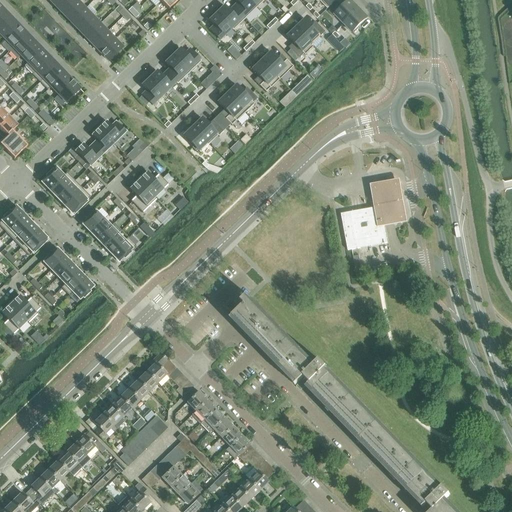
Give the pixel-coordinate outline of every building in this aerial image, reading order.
[(63,15),(77,1),(75,0),(62,0),(56,7),(63,15)] [(168,10),(178,0),(163,0),(161,2),(168,10)] [(233,7),(245,19),(257,8),(248,0),(234,0),(238,3),(233,7)] [(265,0),(248,0),(257,8),(265,0)] [(321,0),(318,3),(320,1),(328,9),(337,0),(321,0)] [(344,24),(359,9),(350,0),(342,9),(337,4),(329,12),(334,17),(335,16),(344,24)] [(71,23),(85,9),(77,1),(63,15),(71,23)] [(245,19),(233,7),(229,11),(224,6),(217,13),(233,31),(245,19)] [(78,30),(92,17),(85,9),(71,23),(78,30)] [(359,9),(344,24),(352,33),(353,32),(355,34),(359,29),(358,28),(368,18),(359,9)] [(0,30),(12,19),(4,12),(0,15),(0,30)] [(233,31),(217,13),(209,20),(214,26),(210,30),(220,41),(231,29),(233,31)] [(86,38),(100,25),(92,17),(78,30),(86,38)] [(0,34),(5,40),(19,27),(12,19),(0,30),(0,34)] [(295,28),(314,47),(312,45),(321,36),(321,37),(325,32),(317,24),(313,28),(304,19),(295,28)] [(93,46),(107,32),(100,25),(86,38),(93,46)] [(13,48),(26,34),(19,27),(5,40),(13,48)] [(295,28),(286,37),(295,45),(291,50),(299,58),(303,54),(305,56),(314,47),(295,28)] [(101,54),(115,40),(107,32),(93,46),(101,54)] [(20,55),(34,42),(26,34),(13,48),(20,55)] [(122,48),(115,40),(101,54),(109,62),(122,48)] [(24,66),(41,50),(34,42),(20,55),(27,63),(24,66)] [(173,56),(189,73),(201,62),(190,50),(185,54),(180,49),(173,56)] [(32,74),(49,58),(41,50),(24,66),(32,74)] [(270,52),(261,61),(279,80),(280,80),(293,67),(291,65),(283,57),(279,61),(270,52)] [(189,73),(173,56),(165,63),(170,68),(166,72),(178,85),(189,73)] [(40,82),(57,66),(49,58),(32,74),(40,82)] [(279,80),(261,61),(252,70),(261,79),(256,83),(266,93),(270,89),(279,80)] [(47,90),(64,73),(57,66),(40,82),(47,90)] [(149,79),(164,94),(176,83),(177,85),(178,85),(166,72),(162,77),(157,71),(149,79)] [(58,95),(72,81),(64,73),(47,90),(48,91),(51,87),(58,95)] [(164,94),(149,79),(142,86),(147,91),(142,95),(152,106),(164,94)] [(80,89),(72,81),(58,95),(66,103),(80,89)] [(227,94),(245,113),(254,104),(253,103),(257,98),(249,90),(244,94),(236,85),(227,94)] [(245,113),(227,94),(218,103),(226,112),(222,116),(232,126),(236,122),(245,113)] [(0,127),(11,117),(3,109),(0,112),(0,127)] [(0,142),(18,125),(11,117),(0,127),(0,131),(1,133),(0,134),(0,135),(3,139),(0,141),(0,142)] [(192,127),(209,145),(218,136),(223,132),(214,123),(210,127),(202,119),(192,127)] [(104,122),(98,128),(114,144),(126,132),(116,122),(111,126),(106,122),(105,123),(104,122)] [(19,139),(12,131),(19,125),(18,125),(0,142),(0,145),(6,152),(19,139)] [(209,145),(192,127),(183,136),(193,146),(192,148),(196,152),(198,151),(200,153),(209,145)] [(114,144),(98,128),(92,133),(93,134),(92,136),(96,141),(92,145),(102,155),(114,144)] [(14,160),(27,147),(19,139),(6,152),(14,160)] [(90,167),(102,155),(92,145),(88,149),(83,144),(81,146),(80,145),(74,151),(78,155),(82,159),(86,163),(89,166),(90,167)] [(64,177),(63,176),(56,169),(53,171),(52,170),(46,176),(47,177),(42,183),(49,191),(64,177)] [(143,175),(137,180),(155,198),(163,190),(164,190),(164,189),(168,185),(163,179),(159,175),(158,175),(154,179),(147,172),(147,173),(143,176),(143,175)] [(57,198),(75,181),(67,173),(63,176),(64,177),(49,191),(57,198)] [(157,200),(155,198),(137,180),(132,185),(133,186),(130,190),(129,189),(129,190),(132,193),(136,197),(132,201),(131,201),(143,213),(156,200),(157,200)] [(64,206),(82,189),(75,181),(57,198),(64,206)] [(371,186),(374,208),(378,228),(385,227),(408,223),(400,181),(371,186)] [(90,197),(82,189),(64,206),(72,214),(90,197)] [(0,226),(6,233),(24,215),(16,207),(11,213),(10,212),(4,217),(5,218),(0,222),(0,226)] [(388,243),(385,227),(383,216),(374,208),(342,215),(348,251),(388,243)] [(90,233),(104,220),(96,212),(83,225),(90,233)] [(14,240),(31,223),(24,215),(6,233),(14,240)] [(97,240),(111,227),(104,220),(90,233),(97,240)] [(21,248),(39,231),(31,223),(14,240),(21,248)] [(104,247),(118,234),(111,227),(97,240),(104,247)] [(47,239),(39,231),(21,248),(29,256),(47,239)] [(125,242),(124,241),(118,234),(104,247),(111,255),(125,242)] [(136,246),(128,238),(124,241),(125,242),(111,255),(119,262),(124,258),(125,259),(131,253),(130,252),(136,246)] [(51,270),(65,257),(57,250),(44,263),(51,270)] [(363,276),(359,256),(353,257),(357,278),(363,276)] [(58,278),(72,265),(65,257),(51,270),(58,278)] [(65,285),(79,272),(72,265),(58,278),(65,285)] [(72,292),(86,279),(79,272),(65,285),(61,288),(62,288),(69,296),(73,293),(72,292)] [(73,293),(69,296),(76,304),(80,300),(83,297),(84,298),(90,293),(89,292),(93,287),(86,279),(72,292),(73,293)] [(41,308),(31,298),(30,299),(31,299),(26,303),(20,296),(19,296),(19,297),(16,300),(15,299),(10,304),(27,322),(28,324),(29,324),(29,323),(37,315),(38,315),(36,313),(40,309),(41,308)] [(454,511),(444,501),(450,495),(443,487),(441,490),(383,430),(325,371),(328,368),(321,361),(314,367),(250,301),(233,317),(304,390),(309,386),(367,446),(425,506),(421,510),(422,511),(454,511)] [(27,322),(10,304),(5,309),(5,310),(2,313),(1,313),(8,320),(4,325),(4,324),(3,325),(13,335),(14,335),(18,330),(18,331),(19,330),(18,330),(27,322)] [(31,336),(40,345),(45,339),(37,331),(31,336)] [(167,375),(163,371),(158,366),(166,359),(161,353),(152,361),(155,364),(146,372),(158,384),(167,375)] [(163,371),(171,363),(168,360),(167,361),(166,359),(158,366),(163,371)] [(167,376),(175,368),(171,363),(163,371),(167,375),(167,376)] [(172,381),(180,373),(175,368),(167,376),(172,381)] [(158,384),(146,372),(138,380),(149,392),(158,384)] [(176,385),(184,378),(180,373),(172,381),(176,385)] [(181,390),(189,382),(184,378),(176,385),(179,388),(181,390)] [(149,392),(138,380),(129,389),(140,401),(149,392)] [(185,395),(193,387),(189,382),(181,390),(185,395)] [(185,395),(181,390),(179,388),(176,391),(182,398),(185,395)] [(140,401),(129,389),(120,398),(131,409),(140,401)] [(195,412),(207,401),(198,392),(186,403),(195,412)] [(131,409),(120,398),(111,406),(122,418),(131,409)] [(200,425),(215,410),(207,401),(195,412),(192,416),(200,425)] [(125,421),(122,418),(111,406),(102,415),(117,430),(125,421)] [(209,433),(212,430),(224,419),(215,410),(200,425),(209,433)] [(117,430),(102,415),(93,423),(96,426),(92,430),(104,442),(109,438),(105,434),(110,429),(114,433),(117,430)] [(153,426),(154,425),(159,420),(156,418),(150,423),(153,426)] [(221,439),(232,427),(224,419),(212,430),(221,439)] [(167,429),(159,420),(154,425),(163,433),(167,429)] [(150,423),(144,429),(147,432),(150,429),(153,426),(150,423)] [(154,425),(153,426),(150,429),(158,437),(163,433),(154,425)] [(229,448),(241,436),(232,427),(221,439),(229,448)] [(141,437),(145,433),(147,432),(144,429),(138,435),(141,437)] [(150,429),(147,432),(145,433),(154,442),(158,437),(150,429)] [(93,446),(97,442),(89,433),(85,437),(83,436),(75,444),(86,456),(95,447),(93,446)] [(154,442),(145,433),(141,437),(150,446),(154,442)] [(135,443),(137,441),(141,437),(138,435),(132,440),(135,443)] [(180,444),(185,439),(181,435),(176,439),(180,443),(180,444)] [(240,454),(249,445),(250,445),(241,436),(229,448),(226,451),(235,459),(238,457),(238,456),(240,454)] [(141,437),(137,441),(145,450),(150,446),(141,437)] [(185,448),(189,443),(185,439),(180,444),(185,448)] [(132,446),(135,443),(132,440),(127,446),(129,449),(132,446)] [(137,441),(135,443),(132,446),(141,454),(145,450),(137,441)] [(184,456),(189,452),(185,448),(180,444),(180,443),(176,447),(184,456)] [(194,448),(189,443),(185,448),(189,452),(194,448)] [(90,460),(86,456),(75,444),(66,453),(77,464),(82,469),(90,460)] [(244,459),(254,450),(249,445),(240,454),(244,459)] [(123,454),(124,454),(128,450),(129,449),(127,446),(121,452),(123,454)] [(132,446),(129,449),(128,450),(137,459),(141,454),(132,446)] [(180,460),(184,456),(176,447),(171,452),(180,460)] [(198,452),(194,448),(189,452),(193,457),(198,452)] [(137,459),(128,450),(124,454),(132,463),(137,459)] [(249,463),(258,454),(254,450),(244,459),(246,461),(249,463)] [(176,464),(180,460),(171,452),(167,456),(176,464)] [(202,457),(198,452),(193,457),(198,461),(202,457)] [(77,464),(66,453),(57,461),(68,473),(77,464)] [(132,463),(124,454),(123,454),(123,455),(119,458),(128,467),(132,463)] [(246,461),(244,459),(240,454),(238,456),(238,457),(244,463),(246,461)] [(253,468),(262,459),(258,454),(249,463),(253,468)] [(172,468),(176,464),(167,456),(163,460),(171,469),(172,468)] [(206,461),(202,457),(198,461),(202,465),(206,461)] [(257,472),(266,463),(262,459),(253,468),(257,472)] [(167,473),(171,469),(163,460),(159,464),(167,473)] [(68,473),(57,461),(48,470),(60,481),(68,473)] [(125,470),(117,461),(112,465),(114,467),(119,472),(121,474),(125,470)] [(211,466),(206,461),(202,465),(206,470),(211,466)] [(261,476),(271,467),(266,463),(257,472),(261,476)] [(163,477),(167,473),(159,464),(154,468),(163,477)] [(211,474),(215,470),(211,466),(206,470),(211,474)] [(119,472),(114,467),(110,472),(114,476),(119,472)] [(266,481),(274,473),(275,472),(271,467),(261,476),(266,481)] [(158,481),(161,479),(163,477),(154,468),(150,472),(158,481)] [(169,488),(181,477),(172,468),(171,469),(167,473),(163,477),(161,479),(169,488)] [(60,481),(48,470),(39,478),(51,490),(60,481)] [(219,474),(215,470),(211,474),(215,479),(219,474)] [(114,476),(110,472),(106,476),(110,480),(114,476)] [(154,485),(158,481),(150,472),(146,477),(154,485)] [(226,480),(230,476),(226,472),(222,476),(226,480)] [(268,483),(266,481),(261,476),(257,472),(248,480),(259,492),(268,483)] [(110,480),(106,476),(101,480),(105,485),(110,480)] [(221,485),(226,480),(222,476),(217,480),(221,485)] [(150,489),(154,485),(146,477),(141,481),(150,489)] [(178,497),(190,486),(181,477),(169,488),(178,497)] [(41,502),(44,504),(55,494),(51,490),(39,478),(31,487),(32,488),(28,492),(39,504),(41,502)] [(105,485),(101,480),(97,484),(101,489),(105,485)] [(217,489),(221,485),(217,480),(213,485),(217,489)] [(259,492),(248,480),(239,489),(250,500),(259,492)] [(101,489),(97,484),(92,489),(97,493),(101,489)] [(141,511),(150,504),(145,499),(149,495),(138,484),(134,488),(138,492),(130,501),(140,511),(141,511)] [(187,506),(198,495),(190,486),(178,497),(187,506)] [(97,493),(92,489),(88,493),(92,497),(97,493)] [(250,500),(239,489),(230,497),(241,509),(250,500)] [(22,511),(31,511),(40,504),(39,504),(28,492),(24,496),(21,493),(12,502),(22,511)] [(92,497),(88,493),(83,497),(88,502),(92,497)] [(88,502),(83,497),(79,501),(83,506),(88,502)] [(222,505),(221,506),(227,511),(238,511),(241,509),(230,497),(225,502),(222,505)] [(140,511),(130,501),(127,498),(118,506),(123,511),(140,511)] [(195,510),(202,503),(198,499),(191,506),(195,510)] [(83,506),(79,501),(75,506),(79,510),(83,506)] [(295,511),(301,511),(308,506),(303,501),(294,510),(295,511)] [(22,511),(12,502),(3,510),(5,511),(22,511)]
